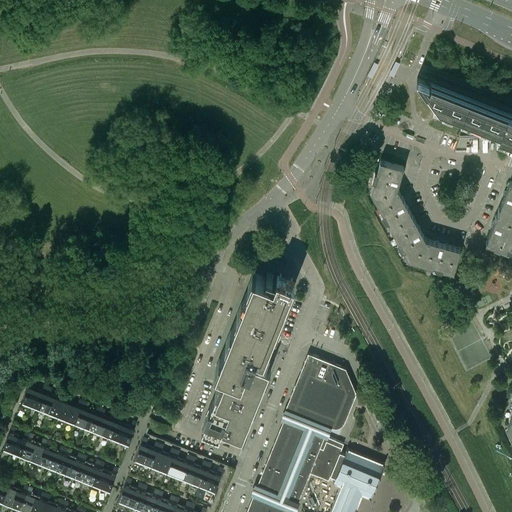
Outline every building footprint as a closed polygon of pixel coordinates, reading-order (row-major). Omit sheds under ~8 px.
[(511,113),(418,76),(417,77),(426,90),(428,90),(439,106),(501,131),(499,135),(511,139),(511,113)] [(404,165),(380,158),(377,170),(378,170),(377,175),(375,174),(371,189),(378,202),(399,190),(397,186),(399,181),(400,182),(402,176),(400,176),(404,165)] [(504,196),(500,205),(499,204),(497,208),(498,209),(498,210),(511,216),(511,180),(510,180),(506,190),(505,189),(502,195),(504,196)] [(399,190),(378,202),(383,211),(385,211),(387,215),(386,216),(394,230),(415,218),(407,204),(408,203),(405,198),(404,199),(399,190)] [(511,241),(511,216),(498,210),(497,212),(496,212),(495,216),(496,216),(494,220),(493,220),(490,225),(492,226),(486,241),(494,244),(494,246),(500,248),(500,247),(509,250),(509,249),(511,250),(511,247),(511,246),(510,245),(511,241)] [(415,218),(394,230),(399,240),(401,239),(403,243),(401,244),(409,258),(422,261),(429,238),(425,237),(423,232),(424,232),(421,226),(420,227),(415,218)] [(439,241),(429,238),(422,261),(433,264),(434,263),(438,264),(438,266),(454,270),(461,247),(445,242),(445,241),(439,239),(439,241)] [(205,419),(202,428),(219,435),(220,431),(230,435),(232,430),(240,434),(240,433),(243,434),(244,435),(249,423),(247,422),(254,406),(255,407),(260,395),(258,394),(265,378),(266,379),(271,367),(269,367),(267,366),(271,357),(264,355),(275,327),(280,316),(295,279),(278,272),(276,276),(272,274),(267,272),(265,277),(256,273),(256,274),(254,273),(253,272),(248,284),(249,285),(243,301),(242,300),(237,312),(238,313),(232,329),(231,328),(226,340),(227,340),(221,356),(219,356),(215,368),(216,368),(218,369),(224,372),(221,380),(220,379),(215,391),(216,392),(210,408),(209,407),(204,419),(205,419)] [(298,500),(307,478),(310,472),(328,479),(331,474),(335,476),(344,452),(340,450),(344,442),(324,434),(328,425),(331,426),(334,427),(337,427),(339,426),(342,425),(344,423),(345,420),(356,392),(346,367),(308,352),(285,408),(290,409),(288,414),(286,418),(284,418),(257,484),(259,484),(256,494),(253,493),(245,511),(285,511),(288,507),(286,506),(288,500),(289,497),(298,500)] [(30,378),(20,404),(26,407),(27,405),(29,406),(36,388),(29,385),(30,383),(33,384),(35,380),(30,378)] [(36,388),(29,406),(32,407),(31,409),(38,411),(48,385),(44,384),(42,388),(45,389),(44,391),(36,388)] [(48,385),(38,411),(44,414),(45,412),(47,413),(54,395),(47,392),(48,390),(51,391),(52,387),(48,385)] [(54,395),(47,413),(50,414),(49,416),(56,419),(66,392),(62,391),(60,395),(63,396),(62,398),(54,395)] [(66,392),(56,419),(62,421),(62,419),(65,420),(72,402),(65,399),(65,397),(68,398),(70,394),(66,392)] [(72,402),(65,420),(67,421),(67,423),(74,426),(84,400),(79,398),(78,402),(81,403),(80,405),(72,402)] [(84,400),(74,426),(79,428),(80,426),(82,427),(90,409),(82,406),(83,404),(86,405),(88,401),(84,400)] [(90,409),(82,427),(85,429),(85,430),(91,433),(101,407),(97,405),(95,409),(98,410),(98,412),(90,409)] [(101,407),(91,433),(97,435),(98,434),(100,435),(107,416),(100,413),(101,411),(104,412),(106,408),(101,407)] [(107,416),(100,435),(103,436),(102,437),(109,440),(119,414),(115,412),(113,416),(116,417),(115,419),(107,416)] [(119,414),(109,440),(115,442),(116,441),(118,442),(125,423),(118,420),(119,418),(122,420),(123,415),(119,414)] [(125,423),(118,442),(121,443),(120,444),(127,447),(137,421),(132,419),(131,423),(134,425),(133,426),(125,423)] [(12,424),(1,451),(8,453),(8,452),(11,452),(18,434),(11,431),(11,429),(14,430),(16,426),(12,424)] [(18,434),(11,452),(13,454),(13,455),(19,458),(29,432),(25,430),(24,434),(27,435),(26,437),(18,434)] [(29,432),(19,458),(25,460),(26,459),(28,460),(36,441),(28,438),(29,436),(32,438),(34,433),(29,432)] [(144,436),(133,462),(139,464),(140,463),(142,463),(149,445),(143,442),(143,441),(146,442),(148,437),(144,436)] [(36,441),(28,460),(31,461),(31,462),(37,465),(47,439),(43,437),(41,441),(44,443),(44,444),(36,441)] [(47,439),(37,465),(43,467),(44,466),(46,467),(54,448),(46,445),(47,443),(50,445),(51,440),(47,439)] [(149,445),(142,463),(144,464),(143,466),(149,468),(159,442),(155,440),(154,445),(157,446),(156,448),(149,445)] [(159,442),(149,468),(155,471),(156,469),(158,470),(165,451),(158,449),(159,447),(162,448),(164,444),(159,442)] [(54,448),(46,467),(49,468),(48,469),(55,472),(65,446),(61,444),(59,448),(62,450),(61,451),(54,448)] [(65,446),(55,472),(61,474),(62,473),(64,474),(71,455),(64,452),(65,451),(68,452),(69,448),(65,446)] [(165,451),(158,470),(160,471),(159,472),(165,475),(175,448),(171,447),(170,451),(173,452),(172,454),(165,451)] [(356,508),(362,493),(369,496),(371,497),(371,496),(371,495),(384,463),(384,464),(385,462),(383,462),(348,448),(348,447),(347,447),(344,452),(335,476),(333,481),(341,484),(329,511),(355,511),(357,508),(356,508)] [(175,448),(165,475),(171,477),(172,475),(174,476),(181,458),(174,455),(175,453),(178,454),(180,450),(175,448)] [(71,455),(64,474),(67,475),(66,476),(72,479),(83,453),(79,451),(77,455),(80,457),(79,459),(71,455)] [(83,453),(72,479),(79,482),(79,480),(82,481),(89,462),(82,459),(82,458),(85,459),(87,455),(83,453)] [(181,458),(174,476),(175,477),(175,478),(181,481),(191,455),(187,453),(185,457),(188,459),(188,460),(181,458)] [(191,455),(181,481),(187,483),(188,482),(189,482),(197,464),(190,461),(191,460),(194,461),(196,457),(191,455)] [(89,462),(82,481),(84,482),(84,484),(90,486),(100,460),(96,458),(95,463),(98,464),(97,466),(89,462)] [(197,464),(189,482),(191,483),(191,485),(197,487),(207,461),(203,459),(201,464),(204,465),(204,467),(197,464)] [(100,460),(90,486),(96,489),(97,487),(99,488),(107,470),(99,467),(100,465),(103,466),(105,462),(100,460)] [(207,461),(197,487),(203,490),(203,488),(205,489),(213,470),(206,468),(207,466),(210,467),(211,463),(207,461)] [(107,470),(99,488),(102,489),(102,491),(108,493),(118,467),(114,465),(112,470),(115,471),(115,473),(107,470)] [(214,491),(223,468),(219,466),(217,470),(220,471),(219,473),(213,470),(205,489),(207,490),(207,491),(216,495),(217,492),(214,491)] [(0,480),(0,503),(0,504),(11,478),(7,476),(5,481),(8,482),(7,484),(0,480)] [(127,477),(117,503),(123,505),(123,504),(125,504),(133,486),(126,484),(127,482),(130,483),(132,479),(127,477)] [(11,478),(0,504),(7,507),(7,505),(10,506),(17,487),(10,485),(11,483),(14,484),(15,480),(11,478)] [(133,486),(125,504),(127,505),(127,507),(133,509),(143,483),(139,482),(137,486),(140,487),(139,489),(133,486)] [(143,483),(133,509),(139,511),(139,510),(141,511),(148,492),(142,490),(143,488),(146,489),(147,485),(143,483)] [(17,487),(10,506),(13,507),(12,509),(18,511),(28,485),(25,484),(23,488),(26,489),(25,491),(17,487)] [(28,485),(18,511),(20,511),(28,511),(35,495),(28,492),(28,490),(31,491),(33,487),(28,485)] [(148,492),(141,511),(143,511),(150,511),(159,490),(155,488),(153,492),(156,493),(155,495),(148,492)] [(159,490),(150,511),(158,511),(164,499),(158,496),(159,494),(162,495),(163,491),(159,490)] [(35,495),(28,511),(38,511),(46,492),(42,491),(41,495),(44,496),(43,498),(35,495)] [(46,492),(38,511),(48,511),(52,502),(45,499),(46,497),(49,498),(51,494),(46,492)] [(164,499),(158,511),(168,511),(175,496),(171,494),(169,498),(172,500),(171,501),(164,499)] [(175,496),(168,511),(177,511),(180,505),(174,502),(174,501),(177,502),(179,498),(175,496)] [(52,502),(48,511),(59,511),(64,499),(60,498),(58,502),(61,503),(61,505),(52,502)] [(64,499),(59,511),(68,511),(70,509),(63,506),(64,504),(67,505),(68,501),(64,499)] [(180,505),(177,511),(186,511),(191,502),(187,501),(185,505),(188,506),(187,508),(180,505)] [(191,502),(186,511),(196,511),(190,509),(190,507),(193,508),(195,504),(191,502)]
